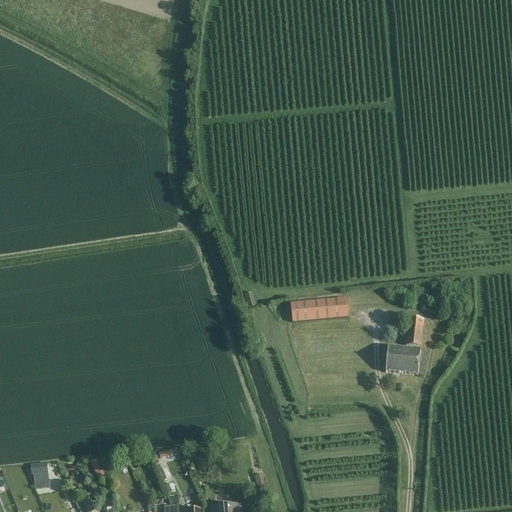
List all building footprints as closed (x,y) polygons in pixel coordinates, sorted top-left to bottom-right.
[(408,302),(420,301),(419,288),(407,289),(408,302)] [(252,293),(242,297),(245,305),(246,310),(257,307),(256,304),(252,293)] [(348,318),(346,299),(290,304),(292,323),(348,318)] [(421,349),(424,321),(408,320),(405,347),(421,349)] [(418,376),(422,376),(423,368),(424,368),(424,361),(419,361),(420,352),(387,348),(385,373),(418,376)] [(175,449),(157,454),(158,459),(176,454),(175,449)] [(99,459),(91,463),(98,481),(107,478),(99,459)] [(47,475),(46,464),(31,466),(32,477),(47,475)] [(167,480),(163,471),(158,473),(162,482),(167,480)] [(265,486),(262,475),(254,476),(256,488),(265,486)] [(91,494),(81,498),(86,511),(95,511),(99,511),(91,494)]
